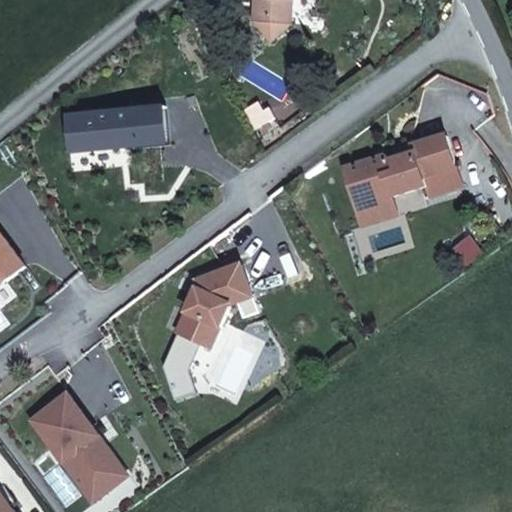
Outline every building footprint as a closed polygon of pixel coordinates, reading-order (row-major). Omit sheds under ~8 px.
[(255,0),(255,3),(265,4),(271,15),(290,17),(291,0),(255,0)] [(290,24),(290,17),(271,15),(265,4),(255,3),(254,21),(290,24)] [(388,196),(389,200),(425,190),(422,179),(457,168),(452,152),(448,137),(412,147),(413,150),(416,156),(394,162),(386,158),(346,170),(355,205),(388,196)] [(413,150),(386,158),(394,162),(416,156),(413,150)] [(391,208),(389,200),(388,196),(355,205),(359,217),(391,208)] [(0,289),(26,269),(0,234),(0,289)] [(194,301),(178,335),(212,350),(232,307),(254,299),(242,266),(195,283),(198,291),(201,293),(198,299),(194,301)] [(33,422),(94,504),(110,493),(109,477),(122,467),(105,445),(101,449),(95,441),(100,438),(68,396),(33,422)] [(105,445),(100,438),(95,441),(101,449),(105,445)] [(130,478),(122,467),(109,477),(110,493),(130,478)] [(0,492),(0,511),(15,511),(0,492)]
